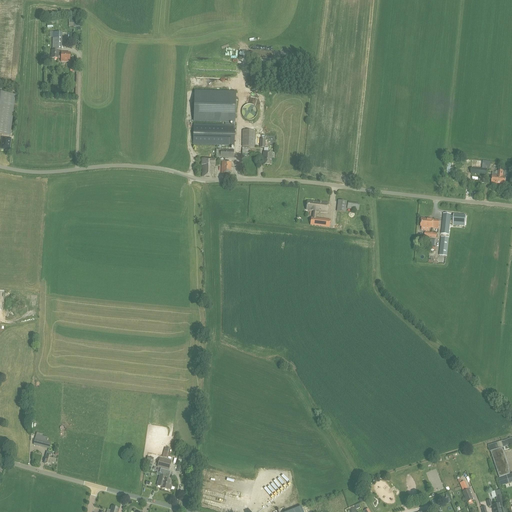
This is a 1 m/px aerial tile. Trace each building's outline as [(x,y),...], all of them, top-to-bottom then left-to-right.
[(62,37),(53,37),(53,38),(53,49),(53,51),(52,51),(52,58),(58,58),(59,56),(61,56),(61,60),(61,62),(70,62),(70,60),(70,53),(62,53),(62,52),(59,52),(59,51),(56,51),(56,50),(62,50),(62,37)] [(195,92),(194,122),(235,123),(236,93),(195,92)] [(0,134),(10,136),(16,95),(0,93),(0,134)] [(252,105),(251,104),(249,104),(247,105),(245,105),(244,107),(243,108),(242,110),(242,111),(242,113),(242,115),(243,116),(244,118),(245,119),(247,120),(249,120),(250,120),(252,120),(254,119),(255,118),(256,116),(257,115),(257,113),(257,111),(257,110),(256,108),(255,107),(254,105),(252,105)] [(193,145),(216,145),(231,146),(234,146),(235,125),(194,124),(193,145)] [(255,142),(255,140),(255,131),(243,130),(243,147),(255,147),(255,142)] [(11,139),(3,138),(1,149),(9,150),(11,139)] [(234,150),(231,150),(216,149),(216,157),(234,158),(234,150)] [(272,153),(264,153),(264,165),(271,165),(272,153)] [(215,160),(202,159),(201,165),(202,165),(202,177),(213,178),(214,166),(215,166),(215,160)] [(231,174),(232,161),(222,161),(221,174),(231,174)] [(498,174),(496,174),(496,173),(493,173),(492,184),(505,185),(506,177),(507,171),(504,171),(498,171),(498,174)] [(338,200),(337,211),(346,213),(347,201),(338,200)] [(308,201),(306,210),(313,211),(313,218),(311,217),(310,225),(329,227),(330,220),(316,218),(317,212),(328,214),(329,203),(316,202),(316,203),(308,201)] [(449,235),(451,214),(443,213),(441,234),(449,235)] [(466,216),(454,215),(453,225),(465,226),(466,216)] [(434,220),(422,219),(421,227),(422,227),(422,230),(429,231),(429,228),(432,228),(439,229),(439,221),(434,220)] [(449,237),(441,237),(439,255),(447,256),(449,237)] [(511,438),(488,446),(490,451),(491,451),(499,478),(498,478),(500,487),(511,482),(511,473),(509,475),(507,469),(508,469),(501,448),(503,447),(504,451),(510,449),(509,447),(511,445),(511,438)] [(35,439),(34,444),(42,447),(44,441),(35,439)] [(46,456),(44,464),(50,465),(51,462),(55,463),(56,458),(50,456),(50,453),(47,452),(46,456)] [(169,470),(171,462),(160,459),(157,467),(169,470)] [(157,486),(162,487),(162,489),(168,490),(171,490),(172,486),(170,485),(171,481),(168,480),(171,472),(161,469),(160,473),(162,474),(161,476),(160,476),(157,486)] [(461,488),(463,492),(466,490),(468,490),(466,485),(464,481),(459,484),(461,488)] [(466,490),(463,492),(462,492),(467,503),(473,500),(469,489),(468,490),(466,490)] [(492,505),(492,506),(493,511),(501,511),(500,507),(504,506),(502,500),(497,501),(498,504),(492,505)]
